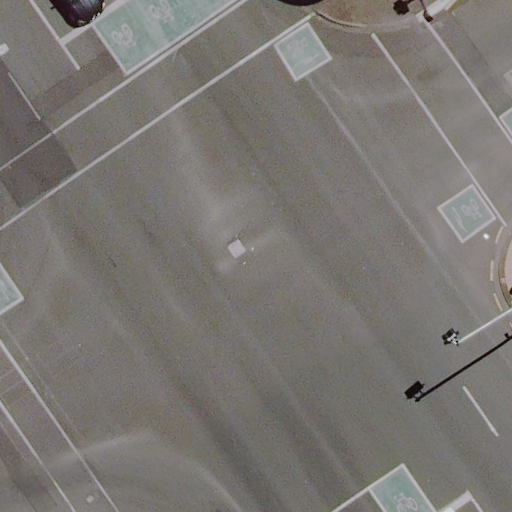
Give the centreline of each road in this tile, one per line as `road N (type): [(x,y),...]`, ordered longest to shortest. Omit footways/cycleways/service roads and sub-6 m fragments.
road 1 (residential): [(511,69),(253,260)]
road 2 (secondary): [(66,0),(253,260)]
road 3 (secondary): [(253,260),(433,511)]
road 4 (tertiary): [(253,260),(0,431)]
